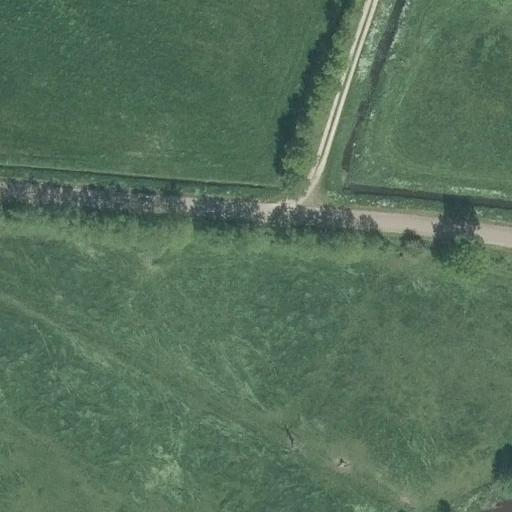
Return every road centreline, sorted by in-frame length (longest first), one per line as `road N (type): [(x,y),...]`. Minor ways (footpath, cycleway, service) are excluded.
road 1 (unclassified): [(511,238),(0,189)]
road 2 (track): [(301,214),(372,0)]
